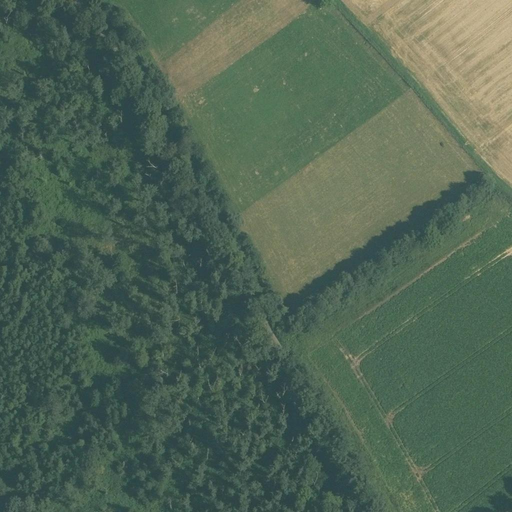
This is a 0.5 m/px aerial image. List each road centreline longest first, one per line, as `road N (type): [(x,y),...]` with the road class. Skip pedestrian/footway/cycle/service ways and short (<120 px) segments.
road 1 (track): [(275,342),(57,511)]
road 2 (track): [(332,0),(511,193)]
